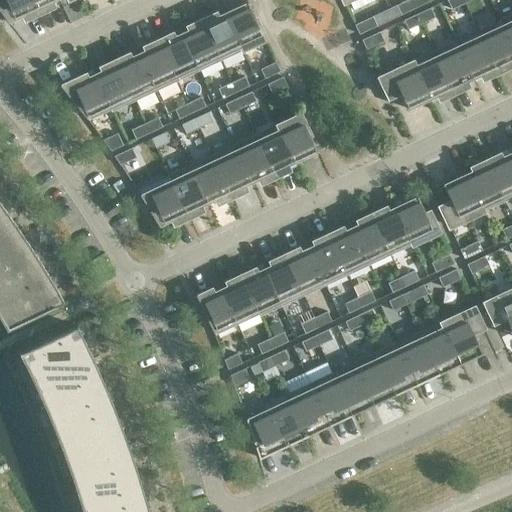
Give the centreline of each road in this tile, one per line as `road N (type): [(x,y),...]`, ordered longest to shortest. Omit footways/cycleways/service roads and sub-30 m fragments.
road 1 (residential): [(140,279),(511,106)]
road 2 (residential): [(225,507),(511,379)]
road 3 (residential): [(225,507),(140,279)]
road 4 (residential): [(140,279),(0,89)]
road 5 (residential): [(0,72),(156,0)]
